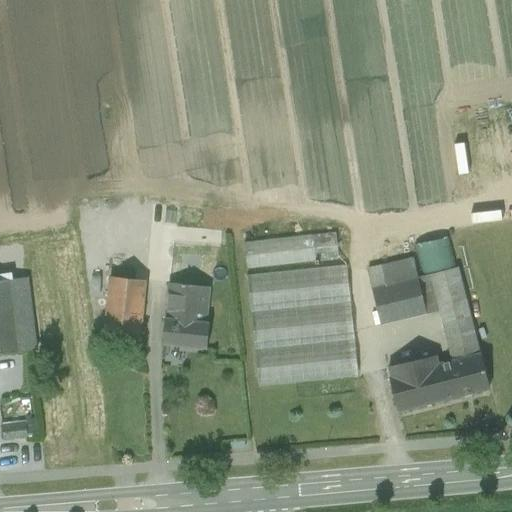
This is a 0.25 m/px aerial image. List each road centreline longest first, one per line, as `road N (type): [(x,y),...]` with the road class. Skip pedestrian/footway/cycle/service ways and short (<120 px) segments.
road 1 (tertiary): [(226,497),(511,471)]
road 2 (track): [(259,197),(367,220),(450,220),(511,209)]
road 3 (tertiary): [(8,511),(226,497)]
